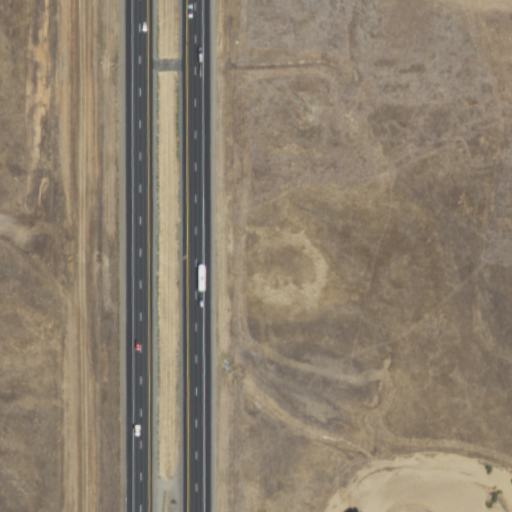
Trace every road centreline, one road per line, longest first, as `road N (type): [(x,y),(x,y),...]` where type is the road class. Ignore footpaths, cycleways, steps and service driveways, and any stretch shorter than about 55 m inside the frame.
road 1 (motorway): [(193,511),(197,0)]
road 2 (motorway): [(133,0),(134,511)]
